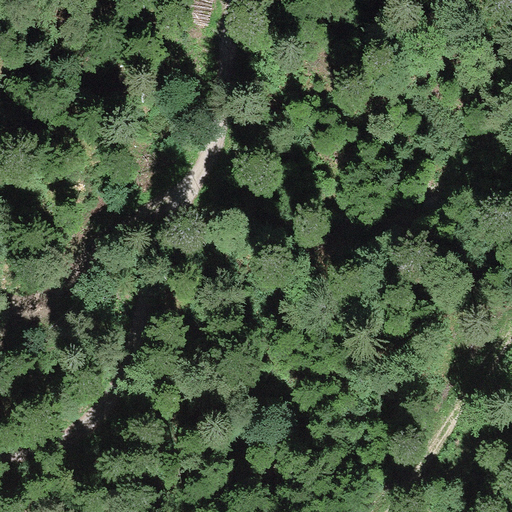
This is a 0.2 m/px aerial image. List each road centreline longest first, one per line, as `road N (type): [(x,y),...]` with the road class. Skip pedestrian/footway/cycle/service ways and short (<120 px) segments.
road 1 (track): [(243,0),(206,163),(156,262),(124,389),(81,436),(0,460)]
road 2 (track): [(392,511),(511,330)]
